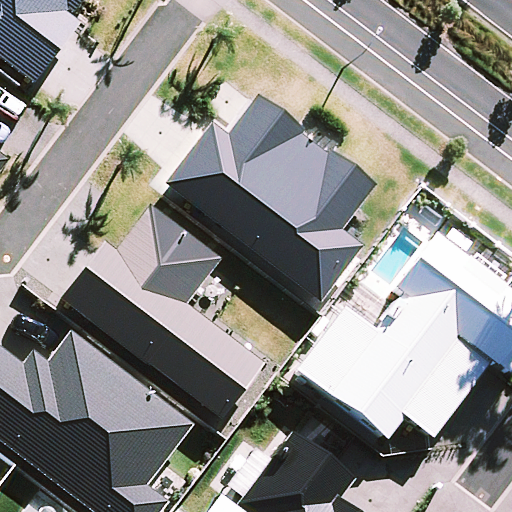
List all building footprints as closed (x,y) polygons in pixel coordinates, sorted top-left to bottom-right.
[(0,0),(0,62),(32,87),(76,26),(68,19),(83,0),(0,0)] [(207,126),(161,186),(316,305),(362,250),(339,233),(371,189),(324,153),(321,156),(299,139),(301,136),(254,101),(224,139),(207,126)] [(100,245),(58,301),(217,421),(259,366),(182,308),(215,263),(146,211),(113,254),(100,245)] [(336,311),(287,377),(380,445),(398,421),(430,445),(486,368),(491,373),(511,344),(511,303),(432,240),(388,293),(397,299),(370,337),(336,311)] [(0,350),(0,445),(88,511),(157,511),(163,505),(142,489),(189,428),(69,338),(47,367),(29,353),(19,365),(0,350)] [(344,511),(333,504),(347,484),(289,437),(231,508),(237,511),(344,511)]
